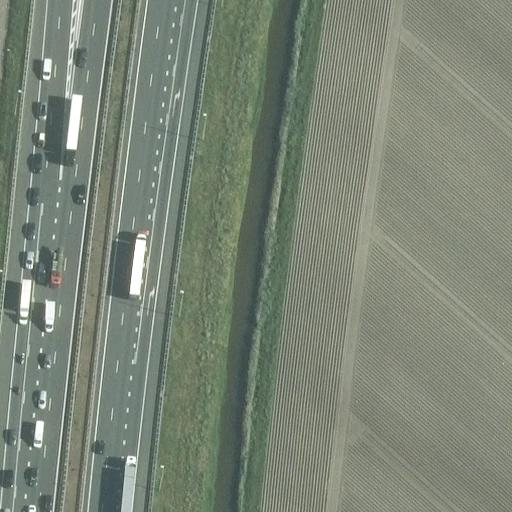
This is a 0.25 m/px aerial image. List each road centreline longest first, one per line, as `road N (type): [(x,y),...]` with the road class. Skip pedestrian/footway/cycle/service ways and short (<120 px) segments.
road 1 (motorway): [(104,511),(171,0)]
road 2 (motorway): [(68,179),(30,511)]
road 3 (motorway): [(97,0),(68,179)]
road 4 (motorway): [(64,0),(68,179)]
